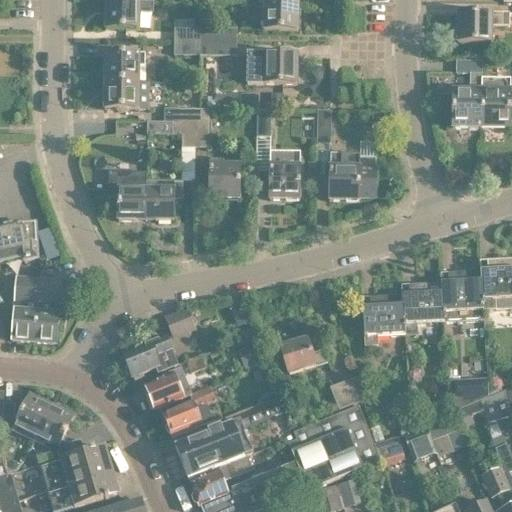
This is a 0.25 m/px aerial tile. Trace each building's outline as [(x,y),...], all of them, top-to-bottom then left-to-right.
[(137,33),(138,5),(104,4),(103,32),(137,33)] [(297,35),(297,7),(263,6),(263,34),(297,35)] [(489,30),(506,30),(506,17),(455,16),(454,29),(451,29),(451,42),(454,42),(454,46),(489,46),(489,30)] [(172,32),(172,45),(200,45),(200,32),(172,32)] [(200,45),(235,46),(236,33),(200,32),(200,45)] [(172,58),(200,59),(200,45),(172,45),(172,58)] [(235,46),(200,45),(200,59),(235,60),(235,46)] [(144,57),(103,56),(103,84),(143,84),(144,57)] [(296,58),(247,58),(247,88),(296,89),(296,58)] [(477,133),(477,128),(477,98),(477,83),(478,77),(480,77),(480,63),(454,63),(454,77),(468,77),(467,98),(449,97),(449,133),(477,133)] [(477,128),(507,129),(508,83),(477,83),(477,98),(477,128)] [(146,84),(143,84),(103,84),(102,112),(146,112),(146,84)] [(199,125),(199,113),(171,112),(171,125),(192,125),(199,125)] [(199,125),(192,125),(192,150),(206,150),(207,113),(199,113),(199,125)] [(254,141),(255,141),(255,154),(268,154),(268,141),(269,141),(269,114),(254,114),(254,141)] [(330,147),(330,115),(316,115),(316,147),(330,147)] [(170,138),(170,125),(145,124),(145,137),(170,138)] [(171,125),(170,125),(170,138),(180,138),(180,149),(192,150),(192,125),(171,125)] [(268,155),(268,164),(267,204),(297,204),(298,155),(268,155)] [(328,204),(358,205),(358,201),(374,201),(375,161),(359,161),(359,158),(339,157),(339,160),(329,160),(328,204)] [(221,162),(208,162),(207,202),(237,202),(238,169),(221,168),(221,162)] [(116,224),(144,224),(144,184),(144,175),(106,175),(106,199),(117,199),(116,224)] [(144,184),(144,224),(172,224),(172,202),(181,202),(181,184),(144,184)] [(0,231),(0,265),(22,260),(23,265),(36,262),(33,228),(15,230),(14,228),(0,231)] [(479,274),(480,314),(511,312),(511,261),(490,263),(491,274),(479,274)] [(481,325),(480,314),(479,274),(451,275),(452,286),(440,286),(441,326),(454,326),(481,325)] [(31,346),(36,283),(14,281),(9,344),(31,346)] [(59,285),(36,283),(31,346),(53,348),(59,285)] [(401,299),(403,339),(415,338),(415,327),(441,326),(440,286),(412,287),(413,298),(401,299)] [(377,340),(403,339),(401,299),(373,300),(373,309),(361,310),(363,351),(377,350),(377,340)] [(162,319),(172,343),(194,334),(185,311),(162,319)] [(163,341),(121,358),(130,380),(154,371),(156,375),(174,368),(163,341)] [(312,356),(307,342),(280,350),(289,378),(329,365),(324,352),(312,356)] [(250,357),(239,361),(244,372),(254,368),(250,357)] [(204,370),(200,359),(184,365),(189,376),(204,370)] [(262,371),(252,375),(256,384),(265,381),(262,371)] [(153,413),(188,399),(190,398),(180,372),(162,379),(163,382),(143,389),(153,413)] [(361,403),(355,382),(329,391),(337,412),(361,403)] [(479,404),(486,400),(486,386),(448,388),(450,422),(453,421),(453,420),(479,409),(480,408),(479,404)] [(188,399),(189,402),(179,406),(180,410),(161,417),(169,440),(199,429),(193,413),(214,405),(209,391),(190,398),(188,399)] [(479,404),(480,408),(486,426),(511,418),(507,405),(504,394),(504,393),(486,400),(479,404)] [(3,407),(2,419),(1,427),(1,432),(12,433),(34,444),(51,408),(29,396),(16,423),(13,421),(13,407),(3,407)] [(272,401),(266,403),(269,411),(272,419),(280,416),(274,400),(272,401)] [(51,408),(34,444),(55,454),(57,462),(82,455),(78,443),(66,447),(60,443),(73,418),(51,408)] [(481,414),(479,409),(453,420),(458,432),(472,426),(469,419),(481,414)] [(260,511),(307,494),(378,467),(374,450),(373,447),(358,410),(292,436),(295,443),(288,446),(295,465),(231,490),(232,494),(226,497),(226,498),(199,508),(200,508),(201,511),(260,511)] [(264,414),(251,419),(254,426),(267,421),(264,414)] [(251,419),(238,424),(241,431),(254,426),(251,419)] [(444,424),(426,431),(430,444),(431,444),(438,460),(456,452),(454,449),(462,445),(453,421),(450,422),(444,424)] [(238,424),(173,449),(186,482),(251,456),(241,431),(238,424)] [(382,442),(377,428),(369,431),(374,445),(382,442)] [(412,470),(436,462),(425,434),(402,443),(412,470)] [(373,447),(374,450),(378,467),(379,469),(402,462),(395,441),(373,447)] [(511,463),(505,447),(493,451),(496,460),(499,471),(501,477),(502,480),(511,501),(511,463)] [(493,451),(485,454),(488,463),(496,460),(493,451)] [(110,476),(104,452),(39,470),(46,493),(110,476)] [(191,485),(193,492),(190,493),(197,510),(200,508),(199,508),(226,498),(226,497),(221,485),(252,472),(247,460),(219,471),(217,474),(191,485)] [(370,485),(381,482),(378,471),(367,475),(370,485)] [(499,471),(480,480),(489,502),(494,499),(495,502),(500,501),(504,511),(502,511),(511,511),(511,501),(502,480),(501,477),(499,471)] [(69,511),(117,499),(110,476),(46,493),(50,511),(69,511)] [(0,511),(18,511),(10,478),(6,479),(0,480),(0,511)] [(444,481),(430,486),(433,497),(448,492),(444,481)] [(335,488),(343,511),(364,505),(356,482),(335,488)] [(338,511),(343,511),(335,488),(309,496),(314,511),(338,511)] [(141,511),(139,503),(110,511),(141,511)]
